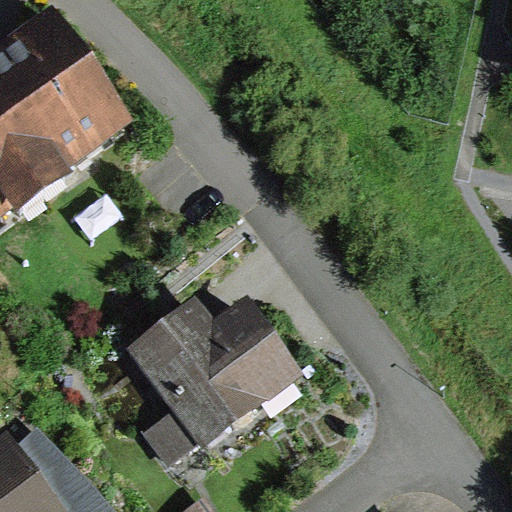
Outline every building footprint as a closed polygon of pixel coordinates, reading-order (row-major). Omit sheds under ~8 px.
[(0,216),(132,123),(52,11),(0,47),(0,216)] [(194,298),(129,349),(174,410),(145,431),(170,465),(199,443),(205,448),(302,373),(247,303),(217,326),(194,298)] [(113,511),(41,429),(19,447),(65,511),(113,511)] [(65,511),(19,447),(9,433),(0,439),(0,511),(65,511)] [(213,511),(203,499),(185,511),(213,511)]
